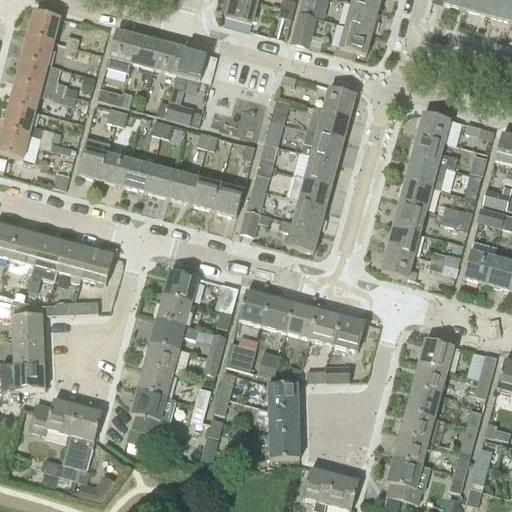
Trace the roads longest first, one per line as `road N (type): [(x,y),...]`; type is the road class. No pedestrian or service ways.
road 1 (residential): [(393,91),(209,45),(187,32)]
road 2 (residential): [(335,289),(393,91)]
road 3 (residential): [(335,289),(141,232)]
road 4 (residential): [(141,232),(0,201)]
road 5 (residential): [(187,32),(67,0)]
road 6 (residential): [(511,118),(393,91)]
